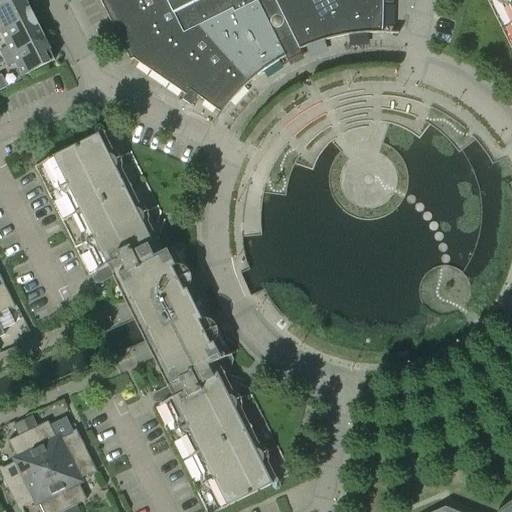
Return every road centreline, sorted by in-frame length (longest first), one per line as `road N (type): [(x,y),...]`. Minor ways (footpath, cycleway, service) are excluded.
road 1 (residential): [(322,511),(343,383),(277,355),(236,311),(217,269),(215,241),(231,155),(90,82)]
road 2 (residential): [(511,135),(470,96),(413,72),(428,0)]
